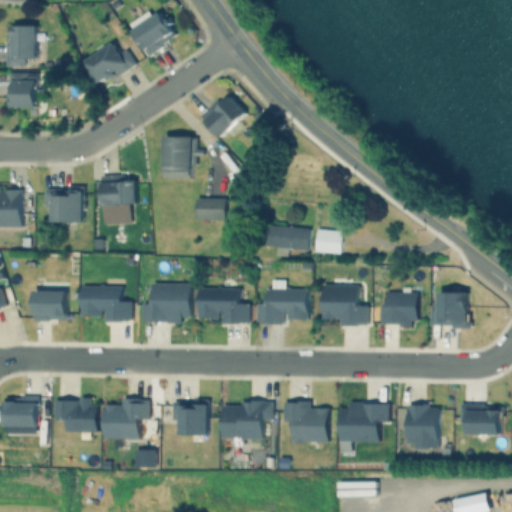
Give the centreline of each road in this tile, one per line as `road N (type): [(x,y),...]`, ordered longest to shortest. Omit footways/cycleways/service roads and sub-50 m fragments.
road 1 (residential): [(511,337),(481,362),(458,365),(0,359)]
road 2 (residential): [(232,44),(82,144),(0,149)]
road 3 (tertiary): [(470,252),(281,97)]
road 4 (tertiary): [(281,97),(198,0)]
